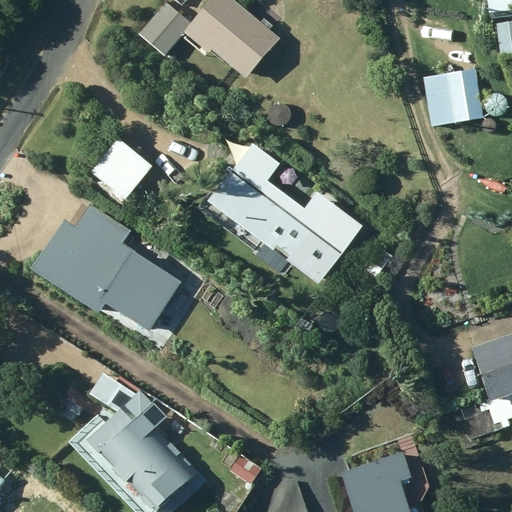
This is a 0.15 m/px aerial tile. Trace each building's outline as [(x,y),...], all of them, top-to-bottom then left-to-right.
[(261,23),(234,0),(212,0),(192,23),(166,2),(139,35),(165,56),(185,33),(210,54),(212,51),(247,80),(281,39),(269,29),(273,25),(265,18),(261,23)] [(263,17),(267,10),(263,3),(255,3),(252,10),(255,16),(263,17)] [(511,55),(511,22),(496,25),(501,57),(511,55)] [(432,128),(484,119),(476,69),(424,78),(432,128)] [(494,131),(496,126),(495,121),(489,118),(484,120),(481,125),(483,130),(488,133),(494,131)] [(91,173),(124,201),(153,167),(148,164),(153,159),(128,138),(124,142),(119,139),(91,173)] [(207,202),(273,252),(278,246),(297,261),(315,237),(321,241),(343,211),(317,192),(305,208),(268,180),(281,164),(252,142),(207,202)] [(289,179),(289,186),(295,189),(301,185),(300,179),(295,175),(289,179)] [(33,269),(98,314),(106,303),(148,332),(182,284),(123,243),(130,232),(91,205),(75,228),(65,221),(33,269)] [(377,257),(388,264),(394,254),(383,247),(377,257)] [(359,312),(364,319),(370,314),(366,308),(359,312)] [(490,402),(511,394),(511,334),(472,348),(490,402)] [(118,412),(87,441),(153,511),(155,511),(197,473),(165,439),(176,429),(140,391),(137,394),(103,373),(90,394),(118,412)] [(419,511),(400,457),(350,474),(362,511),(419,511)] [(257,465),(245,480),(252,486),(265,471),(257,465)]
